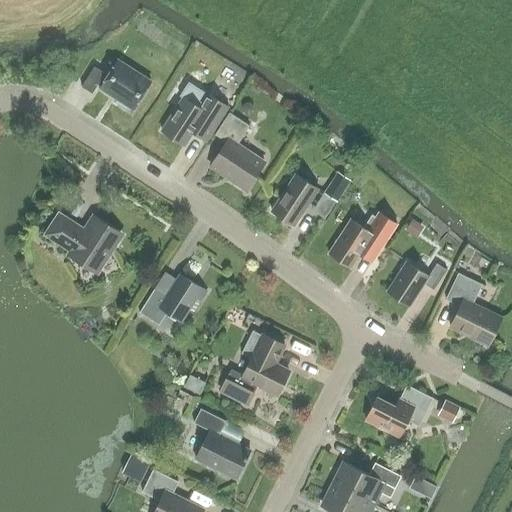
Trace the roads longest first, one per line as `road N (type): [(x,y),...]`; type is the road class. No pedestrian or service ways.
road 1 (residential): [(0,104),(43,108),(209,214),(364,330)]
road 2 (residential): [(273,511),(364,330)]
